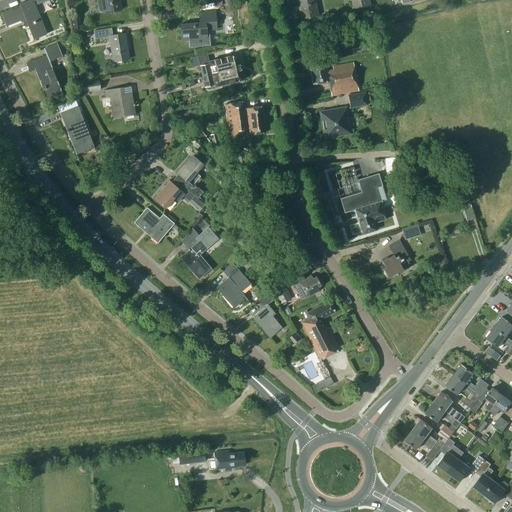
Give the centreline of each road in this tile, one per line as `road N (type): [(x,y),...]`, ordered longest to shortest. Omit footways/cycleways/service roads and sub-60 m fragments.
road 1 (primary): [(321,447),(80,226),(42,182),(0,111)]
road 2 (residential): [(392,364),(352,412),(330,416),(90,208)]
road 3 (residential): [(392,364),(300,201),(263,0)]
road 4 (residential): [(90,208),(165,136),(143,0)]
road 5 (residential): [(90,208),(45,152),(0,68)]
